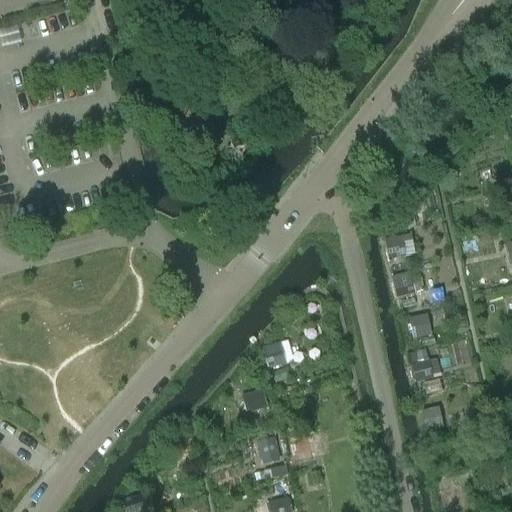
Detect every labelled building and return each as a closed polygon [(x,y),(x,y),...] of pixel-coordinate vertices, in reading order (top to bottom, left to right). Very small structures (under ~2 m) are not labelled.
[(182,140),(187,139),(214,132),(206,102),(187,107),(186,102),(178,104),(179,109),(174,110),(182,140)] [(406,256),(401,236),(384,239),(388,260),(406,256)] [(394,297),(410,293),(407,277),(391,280),(394,297)] [(429,336),(425,315),(406,319),(410,340),(429,336)] [(285,364),(279,344),(262,349),(268,369),(285,364)] [(433,379),(429,360),(409,365),(413,384),(433,379)] [(266,407),(261,391),(241,397),(246,414),(266,407)] [(442,428),(438,407),(420,411),(425,432),(442,428)] [(312,458),(307,438),(291,442),(296,462),(312,458)] [(261,463),(277,459),(273,439),(256,443),(261,463)] [(432,470),(449,466),(445,450),(429,454),(432,470)] [(453,483),(437,486),(441,511),(445,511),(458,510),(453,483)] [(144,511),(147,511),(142,494),(121,501),(124,511),(144,511)] [(267,511),(288,511),(286,500),(266,504),(267,511)]
